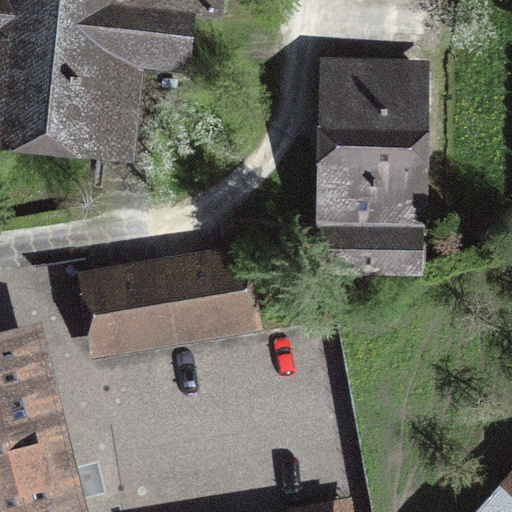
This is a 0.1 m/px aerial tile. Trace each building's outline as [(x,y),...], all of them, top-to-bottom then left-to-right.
[(0,0),(0,124),(116,136),(125,49),(217,58),(222,0),(0,0)] [(330,67),(330,266),(426,265),(425,67),(330,67)] [(83,281),(101,379),(260,350),(243,253),(83,281)] [(438,511),(407,308),(342,318),(372,511),(438,511)] [(78,511),(34,334),(0,341),(0,511),(78,511)] [(511,511),(511,477),(478,511),(511,511)]
